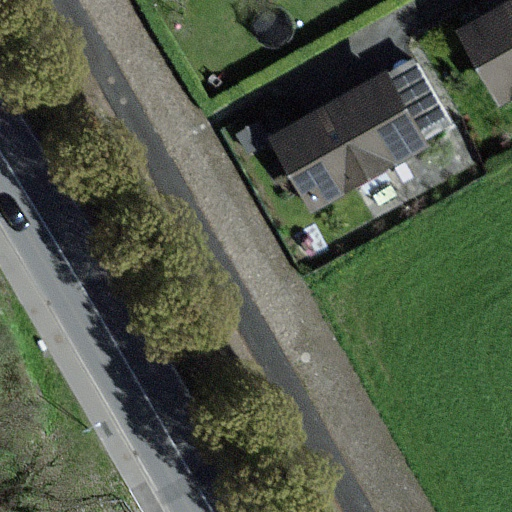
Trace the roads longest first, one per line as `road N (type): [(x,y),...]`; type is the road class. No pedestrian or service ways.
road 1 (primary): [(0,158),(209,511)]
road 2 (residential): [(295,90),(445,0)]
